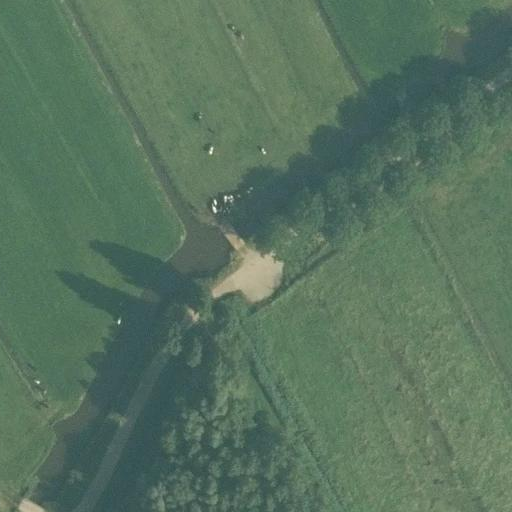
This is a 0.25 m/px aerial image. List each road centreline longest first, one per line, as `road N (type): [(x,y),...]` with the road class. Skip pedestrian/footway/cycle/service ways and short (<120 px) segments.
road 1 (track): [(83,511),(137,402),(216,302)]
road 2 (track): [(255,267),(421,136)]
